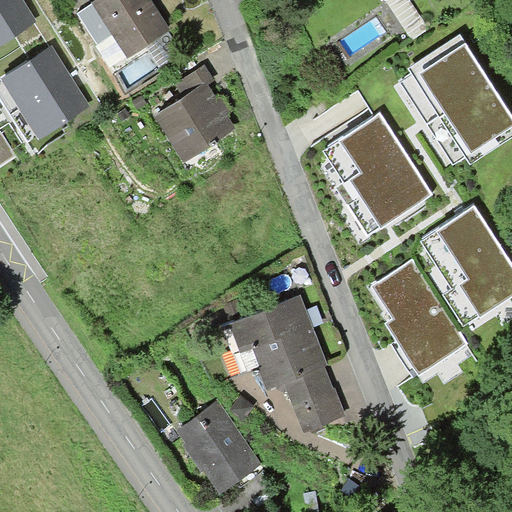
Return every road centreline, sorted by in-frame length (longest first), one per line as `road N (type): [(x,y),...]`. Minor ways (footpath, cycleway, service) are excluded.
road 1 (residential): [(221,0),(417,511)]
road 2 (tertiary): [(172,511),(0,254)]
